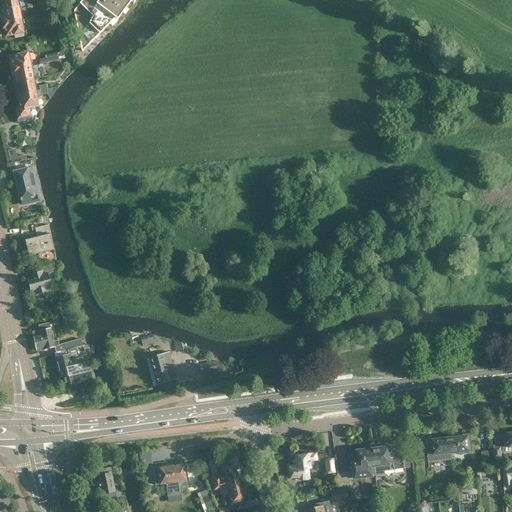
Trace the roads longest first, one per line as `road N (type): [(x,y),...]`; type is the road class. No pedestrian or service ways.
road 1 (secondary): [(511,373),(223,411)]
road 2 (residential): [(256,432),(511,402)]
road 3 (residential): [(28,432),(0,266)]
